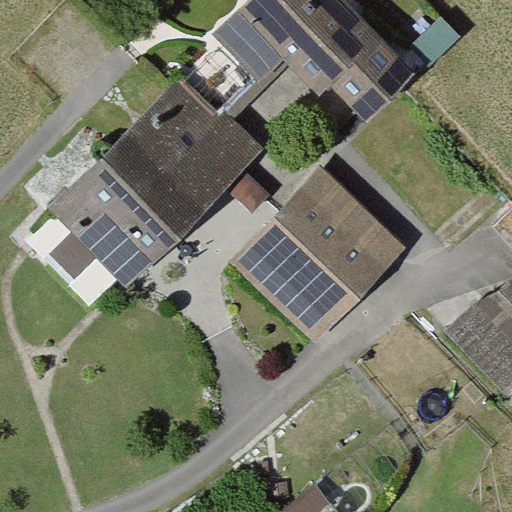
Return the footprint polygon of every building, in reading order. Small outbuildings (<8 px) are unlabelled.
[(341,0),(249,0),(240,10),(326,92),(332,85),(371,123),(418,74),(341,0)] [(249,108),(271,120),(301,68),(279,56),(249,108)] [(129,286),(263,147),(183,70),(48,208),(129,286)] [(229,263),(315,343),(408,245),(323,164),(229,263)] [(471,304),(445,332),(511,395),(511,276),(499,289),(471,304)] [(350,511),(335,485),(284,511),(350,511)]
